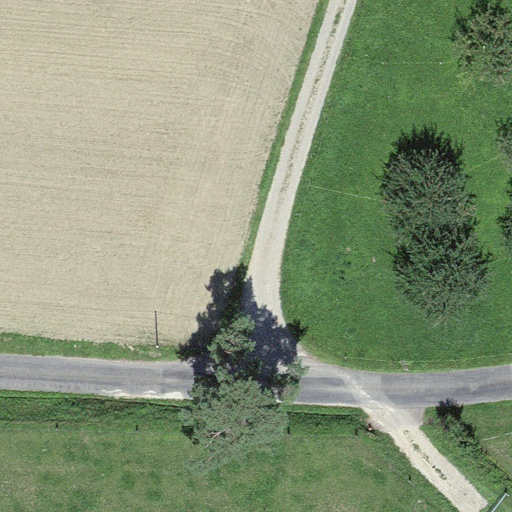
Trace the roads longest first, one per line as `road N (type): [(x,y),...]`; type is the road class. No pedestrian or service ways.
road 1 (track): [(0,373),(245,389),(511,390)]
road 2 (track): [(245,389),(276,232),(346,0)]
